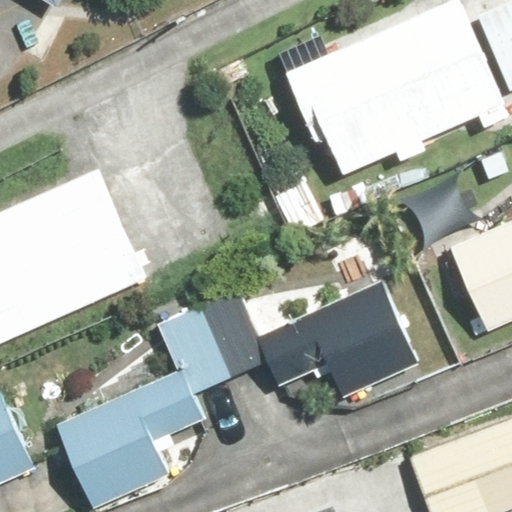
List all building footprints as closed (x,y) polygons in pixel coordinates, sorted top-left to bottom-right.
[(511,101),(466,0),(295,75),(326,143),(342,136),(359,175),(511,108),(511,101)] [(511,0),(484,15),(511,68),(511,0)] [(113,166),(0,214),(0,344),(160,275),(113,166)] [(511,219),(451,247),(495,344),(511,336),(511,219)] [(184,367),(59,423),(99,511),(122,511),(191,481),(174,443),(215,424),(201,393),(276,359),(288,385),(338,362),(352,393),(426,360),(389,278),(271,331),(249,283),(164,321),(184,367)] [(5,384),(0,386),(0,484),(42,465),(5,384)] [(511,423),(417,458),(437,511),(498,511),(511,507),(511,423)] [(351,511),(347,500),(316,511),(351,511)]
